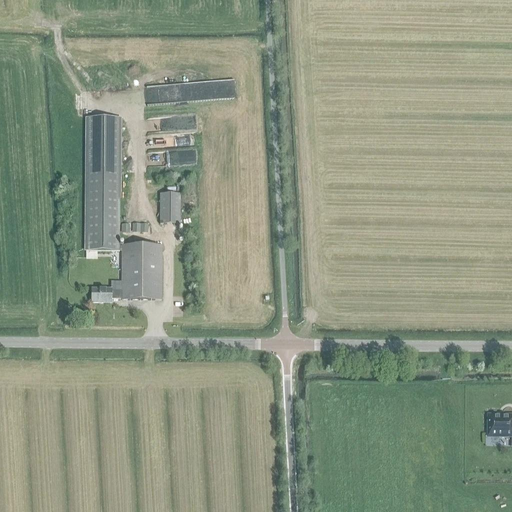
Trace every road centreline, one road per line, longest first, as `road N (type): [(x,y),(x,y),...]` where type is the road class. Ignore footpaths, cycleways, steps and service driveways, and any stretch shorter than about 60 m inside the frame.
road 1 (unclassified): [(285,345),(266,0)]
road 2 (tertiary): [(285,345),(0,343)]
road 3 (tertiary): [(511,346),(285,345)]
road 4 (unclassified): [(294,511),(285,345)]
